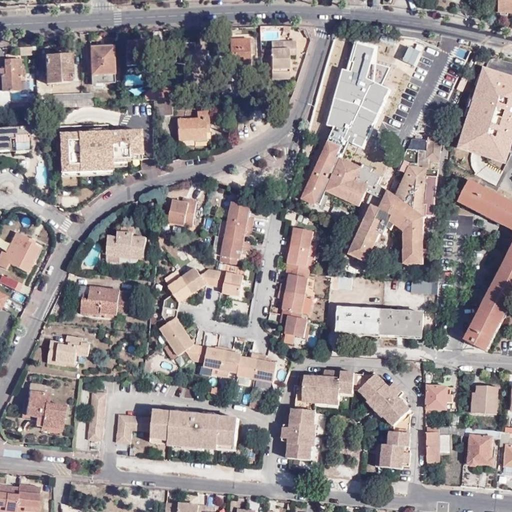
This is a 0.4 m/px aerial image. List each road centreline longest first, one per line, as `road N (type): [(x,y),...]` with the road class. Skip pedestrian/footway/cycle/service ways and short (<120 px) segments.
road 1 (residential): [(0,391),(91,214),(138,187),(212,166),(276,134),(303,88),(323,12)]
road 2 (residential): [(102,466),(511,506)]
road 3 (secondary): [(323,12),(101,19)]
road 4 (secondary): [(511,43),(371,17)]
